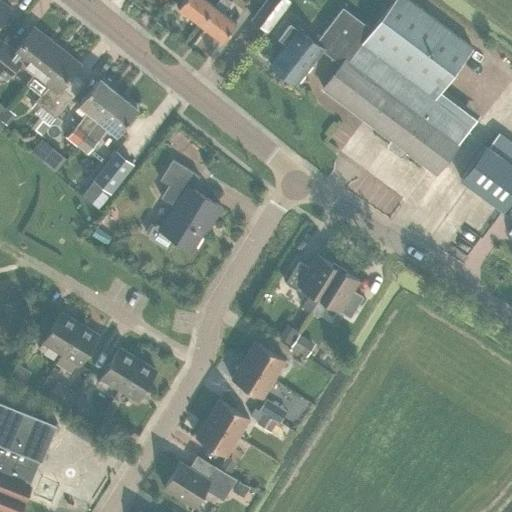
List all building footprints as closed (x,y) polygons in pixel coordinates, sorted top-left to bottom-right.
[(0,0),(0,44),(3,41),(0,39),(0,20),(10,8),(0,0)] [(182,0),(178,6),(200,23),(214,5),(207,0),(182,0)] [(222,11),(230,0),(229,0),(217,0),(214,5),(200,23),(222,40),(236,22),(222,11)] [(264,0),(250,19),(266,32),(290,1),(288,0),(264,0)] [(391,140),(388,144),(388,147),(399,155),(402,155),(405,151),(435,173),(469,129),(431,102),(472,47),(409,0),(393,0),(372,29),(368,26),(342,62),(322,89),(391,140)] [(368,26),(342,7),(315,42),(297,29),(270,64),(295,83),(322,48),(342,62),(368,26)] [(0,73),(1,73),(6,77),(18,62),(33,73),(56,44),(34,26),(14,51),(3,41),(0,44),(0,73)] [(48,85),(35,101),(55,116),(71,96),(60,87),(79,63),(56,44),(33,73),(48,85)] [(72,140),(77,144),(117,93),(98,78),(78,103),(88,110),(78,123),(77,123),(67,136),(72,140)] [(97,139),(97,138),(107,126),(117,134),(137,109),(117,93),(77,144),(87,152),(97,139)] [(0,118),(6,124),(7,123),(15,114),(7,107),(0,115),(0,118)] [(485,146),(460,179),(503,210),(511,197),(511,141),(499,131),(487,148),(485,146)] [(52,147),(42,160),(55,170),(65,157),(52,147)] [(99,178),(113,189),(130,167),(116,156),(99,178)] [(175,239),(191,249),(206,224),(209,226),(221,206),(192,188),(199,176),(172,159),(160,179),(168,184),(161,196),(174,205),(161,226),(157,224),(152,225),(147,233),(149,238),(167,249),(166,250),(168,250),(175,239)] [(295,289),(298,285),(310,293),(302,306),(310,311),(337,266),(317,254),(309,267),(298,260),(285,282),(295,289)] [(326,303),(349,317),(363,296),(352,289),(358,279),(337,266),(310,311),(318,316),(326,303)] [(60,311),(42,341),(61,353),(79,323),(60,311)] [(79,364),(98,334),(79,323),(61,353),(79,364)] [(286,324),(278,337),(289,343),(297,330),(286,324)] [(299,333),(291,346),(306,356),(315,343),(299,333)] [(285,359),(254,340),(242,359),(273,378),(285,359)] [(118,347),(100,377),(119,388),(137,358),(118,347)] [(137,358),(119,388),(137,400),(156,370),(137,358)] [(231,378),(261,397),(273,378),(242,359),(231,378)] [(22,379),(27,370),(16,365),(11,373),(22,379)] [(67,387),(59,382),(56,380),(47,396),(67,408),(68,408),(77,393),(76,393),(67,387)] [(275,403),(273,402),(266,398),(259,409),(273,419),(281,407),(275,403)] [(206,418),(237,436),(249,418),(218,399),(206,418)] [(0,508),(9,511),(19,511),(30,486),(29,485),(36,468),(32,466),(36,457),(40,458),(53,425),(0,403),(0,508)] [(267,416),(260,412),(254,408),(250,415),(258,420),(256,423),(270,432),(276,421),(267,416)] [(111,422),(104,418),(100,425),(108,429),(111,422)] [(225,455),(237,436),(206,418),(195,436),(225,455)] [(226,455),(219,468),(196,454),(189,467),(180,461),(163,487),(193,506),(205,488),(222,500),(236,478),(228,474),(236,461),(226,455)] [(243,496),(250,485),(238,479),(232,490),(243,496)]
